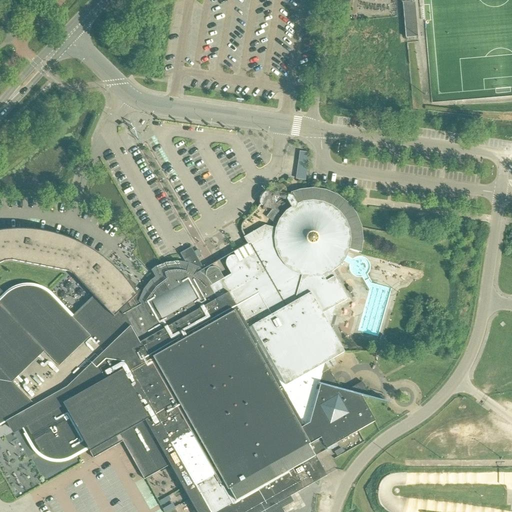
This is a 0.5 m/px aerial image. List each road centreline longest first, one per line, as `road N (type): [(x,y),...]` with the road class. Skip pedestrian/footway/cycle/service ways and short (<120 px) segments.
road 1 (unclassified): [(498,194),(480,324),(464,366),(426,413),(367,455),(334,511)]
road 2 (unclassified): [(69,36),(143,104),(310,128)]
road 3 (unclassified): [(310,128),(503,156)]
road 4 (unclassified): [(331,0),(310,128)]
